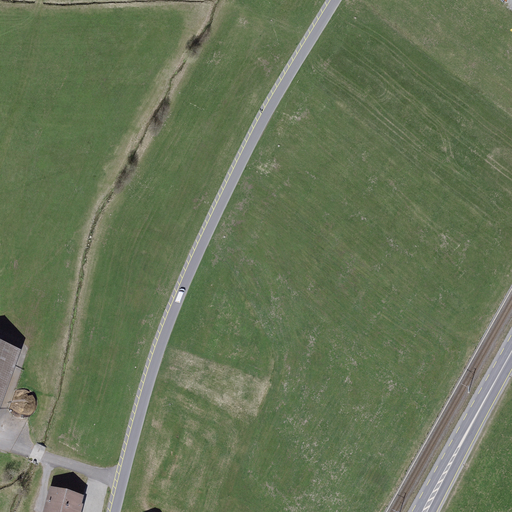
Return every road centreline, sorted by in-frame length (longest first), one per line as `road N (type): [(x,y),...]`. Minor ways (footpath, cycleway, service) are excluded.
road 1 (unclassified): [(336,0),(203,244),(157,351),(112,511)]
road 2 (primary): [(424,511),(511,351)]
